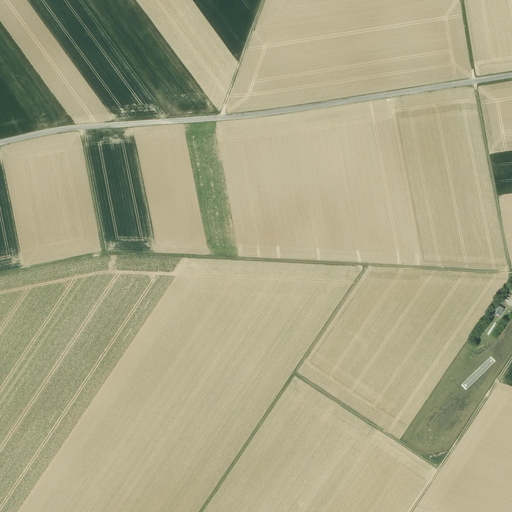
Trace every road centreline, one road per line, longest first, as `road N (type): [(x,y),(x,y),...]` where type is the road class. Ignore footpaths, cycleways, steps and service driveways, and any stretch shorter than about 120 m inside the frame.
road 1 (tertiary): [(0,142),(511,75)]
road 2 (track): [(0,274),(105,253),(511,271)]
road 3 (track): [(366,264),(200,511)]
road 4 (track): [(511,271),(461,0)]
road 5 (track): [(410,511),(511,360)]
road 6 (track): [(294,373),(440,467)]
road 7 (track): [(81,127),(105,253)]
road 8 (track): [(263,0),(223,117)]
